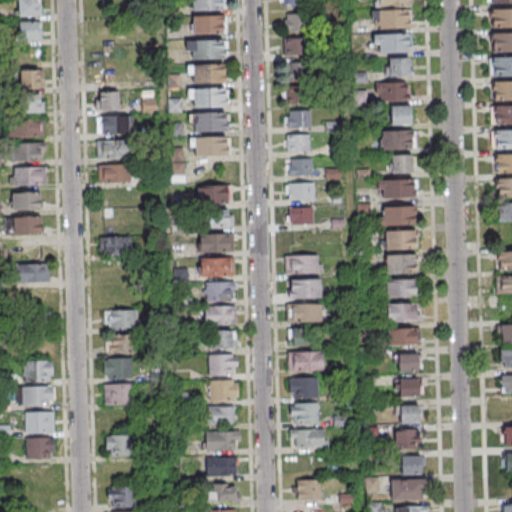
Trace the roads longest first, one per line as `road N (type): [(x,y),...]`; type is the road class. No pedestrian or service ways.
road 1 (residential): [(82,511),(66,0)]
road 2 (residential): [(464,511),(449,0)]
road 3 (residential): [(266,511),(251,0)]
